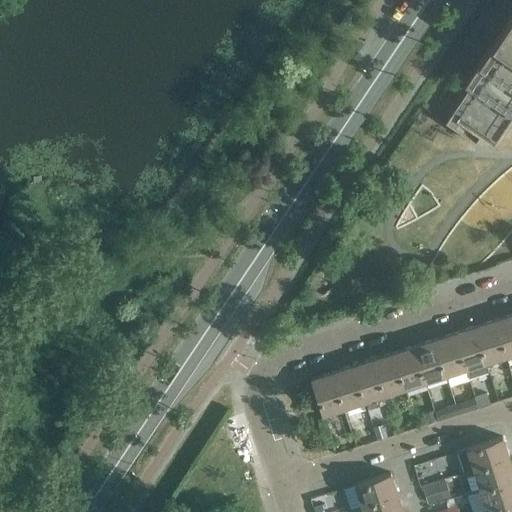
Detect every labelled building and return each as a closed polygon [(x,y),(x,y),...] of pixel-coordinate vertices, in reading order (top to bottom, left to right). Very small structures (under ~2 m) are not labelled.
[(469,86),(445,121),(462,133),(476,142),(476,141),(479,136),(493,145),(511,116),(511,12),(464,83),(469,86)] [(511,352),(511,313),(495,319),(506,355),(511,352)] [(258,330),(263,333),(271,320),(266,317),(258,330)] [(506,355),(495,319),(474,326),(486,361),(506,355)] [(486,361),(474,326),(454,332),(465,368),(486,361)] [(465,368),(454,332),(434,339),(445,374),(465,368)] [(445,374),(434,339),(413,345),(425,381),(445,374)] [(425,381),(413,345),(393,352),(404,387),(425,381)] [(404,387),(393,352),(372,358),(384,394),(404,387)] [(384,394),(372,358),(352,365),(363,400),(384,394)] [(363,400),(352,365),(332,371),(343,407),(363,400)] [(343,407),(332,371),(311,378),(322,414),(343,407)] [(509,457),(503,436),(467,447),(474,468),(509,457)] [(451,453),(416,462),(420,477),(455,469),(451,453)] [(511,478),(511,464),(509,457),(474,468),(480,489),(511,478)] [(397,493),(391,472),(355,483),(362,504),(397,493)] [(511,500),(511,478),(480,489),(487,509),(511,500)] [(403,511),(397,493),(362,504),(364,511),(403,511)] [(511,511),(511,500),(487,509),(487,511),(511,511)]
